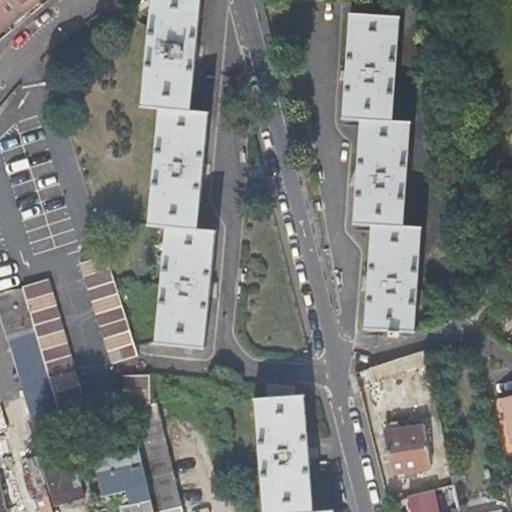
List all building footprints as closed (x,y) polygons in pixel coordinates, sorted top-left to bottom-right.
[(0,0),(0,40),(49,0),(0,0)] [(166,226),(160,283),(154,341),(206,346),(217,230),(196,227),(207,110),(188,108),(198,0),(147,0),(136,101),(157,104),(146,224),(166,226)] [(359,117),(356,169),(352,222),(369,224),(361,327),(389,329),(388,336),(398,336),(398,330),(414,331),(416,319),(449,322),(452,281),(418,278),(421,226),(402,225),(410,120),(393,119),(400,15),(350,11),(343,115),(359,117)] [(111,362),(124,358),(137,355),(107,252),(80,260),(111,362)] [(29,308),(35,331),(61,422),(88,416),(49,277),(23,285),(23,286),(29,308)] [(0,291),(0,310),(8,338),(35,331),(29,308),(23,286),(0,291)] [(35,331),(8,338),(25,401),(41,457),(55,453),(69,450),(61,422),(35,331)] [(422,349),(395,358),(368,367),(373,380),(426,363),(422,349)] [(121,374),(121,388),(121,402),(149,402),(149,376),(121,374)] [(270,395),(263,395),(255,396),(262,511),(283,511),(334,511),(334,509),(312,510),(305,394),(292,394),(292,386),(270,387),(270,395)] [(511,391),(496,396),(508,441),(511,439),(511,391)] [(182,511),(155,401),(149,402),(127,406),(132,426),(111,432),(115,448),(90,454),(102,494),(125,489),(131,511),(182,511)] [(399,419),(394,420),(389,420),(390,427),(384,428),(392,472),(447,463),(438,419),(400,425),(399,419)] [(511,445),(498,448),(504,472),(511,470),(511,445)] [(69,450),(55,453),(41,457),(38,458),(47,490),(62,484),(76,477),(69,450)] [(448,466),(449,470),(451,478),(452,485),(462,483),(458,464),(448,466)] [(451,478),(449,470),(435,473),(436,481),(438,481),(451,478)] [(76,477),(62,484),(47,490),(53,508),(82,500),(76,477)] [(452,485),(451,478),(438,481),(441,496),(454,493),(452,485)] [(506,511),(500,484),(454,495),(458,511),(506,511)]
